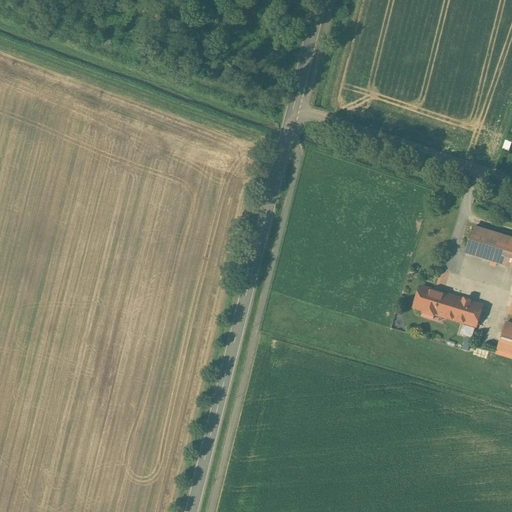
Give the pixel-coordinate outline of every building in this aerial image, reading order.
[(511,238),(474,227),(466,254),(511,268),(511,238)] [(461,322),(466,305),(452,301),(453,298),(424,289),(417,308),(423,310),(422,316),(433,320),(434,314),(446,318),(447,317),(461,322)] [(481,310),(466,305),(461,322),(476,326),(481,310)] [(511,325),(505,323),(496,354),(511,358),(511,325)] [(475,329),(461,325),(458,335),(472,339),(475,329)]
